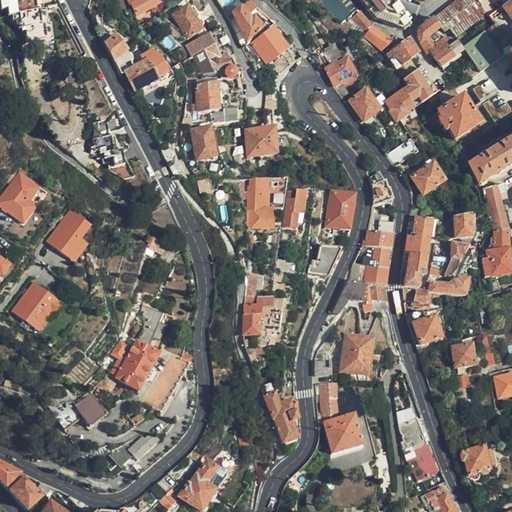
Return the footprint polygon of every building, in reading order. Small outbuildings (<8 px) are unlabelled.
[(27,45),(54,41),(51,26),(47,26),(45,11),(42,11),(39,0),(0,0),(0,9),(5,8),(6,15),(13,15),(14,22),(16,22),(17,25),(19,26),(20,29),(22,29),(23,33),(26,33),(27,45)] [(159,4),(157,0),(129,0),(131,3),(133,2),(138,12),(159,4)] [(325,0),(336,11),(345,21),(347,18),(350,20),(353,17),(339,0),(325,0)] [(339,0),(353,17),(359,9),(351,0),(339,0)] [(361,0),(376,18),(394,25),(404,18),(393,3),(391,0),(361,0)] [(474,0),(457,0),(420,28),(420,29),(419,29),(419,30),(419,31),(418,31),(418,32),(418,33),(419,39),(428,53),(430,52),(434,57),(448,46),(443,40),(440,41),(434,33),(440,28),(445,34),(451,30),(456,36),(485,14),(479,6),(474,0)] [(488,17),(495,12),(486,1),(479,6),(485,14),(488,17)] [(202,30),(188,7),(174,15),(188,38),(202,30)] [(511,49),(511,21),(504,10),(502,7),(495,12),(488,17),(494,24),(511,49)] [(211,14),(207,8),(197,15),(200,21),(211,14)] [(255,39),(258,37),(256,34),(263,29),(254,18),(251,20),(241,8),(234,13),(255,39)] [(366,34),(372,25),(359,9),(353,17),(366,34)] [(404,29),(409,25),(404,18),(394,25),(404,29)] [(476,79),(507,53),(511,49),(494,24),(460,49),(461,52),(473,66),(463,74),(469,81),(476,79)] [(365,35),(368,37),(382,51),(393,40),(372,25),(366,34),(365,35)] [(287,49),(273,30),(253,44),(268,63),(287,49)] [(106,45),(115,60),(127,51),(115,37),(110,41),(106,45)] [(222,79),(242,80),(241,70),(231,70),(224,57),(221,58),(209,37),(188,47),(201,73),(219,73),(222,79)] [(392,62),(396,69),(410,60),(418,54),(409,39),(392,51),(394,55),(392,57),(394,60),(392,62)] [(454,42),(448,46),(434,57),(435,58),(441,66),(461,52),(460,49),(454,42)] [(340,57),(333,44),(321,51),(327,64),(340,57)] [(127,51),(115,60),(119,67),(134,60),(127,51)] [(325,69),(332,88),(341,99),(348,94),(344,87),(349,84),(350,83),(358,79),(347,58),(325,69)] [(271,70),(283,80),(283,79),(284,78),(284,77),(285,76),(285,75),(286,74),(286,73),(287,72),(288,71),(289,70),(290,69),(290,68),(279,59),(271,70)] [(396,69),(404,80),(417,70),(410,60),(396,69)] [(163,76),(158,66),(152,69),(152,68),(149,70),(145,62),(126,72),(136,92),(159,81),(158,79),(163,76)] [(409,88),(403,92),(414,109),(432,97),(437,94),(420,68),(417,70),(404,80),(409,88)] [(218,111),(216,85),(196,87),(198,112),(218,111)] [(440,109),(453,102),(444,89),(437,94),(432,97),(440,109)] [(363,122),(378,111),(365,92),(349,103),(363,122)] [(414,109),(403,92),(386,104),(392,112),(390,114),(396,123),(407,115),(407,114),(414,109)] [(466,103),(461,96),(453,102),(440,109),(427,118),(432,127),(439,122),(445,132),(448,130),(454,140),(479,124),(475,117),(466,103)] [(213,123),(238,121),(237,111),(229,111),(228,108),(231,108),(231,99),(227,100),(228,106),(224,107),(224,112),(212,113),(213,122),(213,123)] [(478,114),(475,110),(474,107),(473,106),(470,101),(466,103),(475,117),(478,114)] [(110,139),(108,126),(91,128),(93,141),(86,143),(87,150),(90,150),(91,154),(93,154),(93,157),(97,156),(97,161),(102,160),(104,167),(108,166),(109,170),(125,167),(122,152),(119,153),(115,138),(110,139)] [(216,157),(211,127),(192,130),(198,160),(216,157)] [(276,153),(274,129),(246,132),(249,156),(276,153)] [(511,138),(466,167),(478,185),(510,166),(511,164),(511,138)] [(409,141),(388,155),(398,167),(418,154),(409,141)] [(419,168),(415,171),(417,175),(411,179),(422,195),(443,183),(432,166),(422,172),(419,168)] [(0,201),(0,206),(4,210),(7,205),(12,208),(9,213),(18,220),(22,214),(30,213),(36,205),(32,202),(42,188),(21,173),(0,201)] [(372,196),(372,207),(391,202),(388,190),(386,191),(385,185),(378,173),(368,179),(369,180),(369,181),(370,182),(370,183),(370,184),(371,185),(371,186),(371,187),(371,188),(372,196)] [(268,196),(268,179),(250,179),(250,182),(251,183),(251,186),(250,186),(250,207),(261,207),(262,196),(268,196)] [(498,193),(507,191),(505,184),(483,190),(483,196),(486,195),(493,231),(508,230),(500,201),(498,193)] [(509,199),(507,191),(498,193),(500,201),(509,199)] [(302,213),(304,192),(296,192),(295,201),(287,201),(285,226),(296,227),(297,213),(302,213)] [(349,230),(354,197),(332,192),(326,227),(349,230)] [(7,205),(4,210),(3,211),(8,215),(9,213),(12,208),(7,205)] [(39,207),(36,205),(30,213),(22,214),(18,220),(26,226),(39,207)] [(247,207),(248,228),(273,228),(273,207),(261,207),(250,207),(247,207)] [(47,240),(68,257),(72,251),(81,248),(87,241),(82,238),(91,225),(69,209),(47,240)] [(453,217),(455,239),(471,238),(474,232),(474,214),(453,217)] [(415,220),(412,237),(429,239),(429,234),(433,235),(435,221),(415,218),(415,220)] [(391,235),(392,224),(380,222),(379,233),(391,235)] [(508,230),(493,231),(494,251),(487,253),(488,259),(482,260),(485,278),(511,273),(508,230)] [(379,233),(368,232),(365,248),(372,249),(372,248),(389,251),(391,235),(379,233)] [(407,236),(405,253),(409,253),(426,256),(429,239),(412,237),(407,236)] [(72,251),(68,257),(76,262),(90,244),(87,241),(81,248),(72,251)] [(468,247),(452,242),(450,257),(450,258),(461,261),(468,247)] [(308,273),(317,275),(327,277),(340,250),(321,246),(317,263),(313,262),(311,267),(310,267),(309,270),(308,273)] [(365,266),(368,266),(387,269),(389,251),(372,248),(372,249),(370,260),(366,260),(365,266)] [(409,253),(405,285),(417,287),(419,276),(424,277),(426,256),(409,253)] [(0,272),(4,275),(5,277),(13,265),(0,255),(0,272)] [(461,261),(450,258),(448,263),(443,276),(451,278),(457,270),(459,265),(460,263),(461,263),(461,261)] [(470,259),(466,266),(469,266),(477,268),(476,260),(470,259)] [(368,266),(365,284),(384,287),(387,269),(368,266)] [(462,270),(456,278),(468,279),(469,266),(466,266),(464,266),(462,270)] [(430,293),(432,293),(440,294),(466,297),(468,279),(456,278),(453,281),(450,285),(436,284),(442,271),(431,269),(426,282),(430,284),(430,293)] [(258,277),(244,276),(246,281),(246,297),(255,297),(258,277)] [(365,284),(349,281),(332,313),(337,316),(348,301),(362,303),(365,284)] [(492,283),(494,293),(502,290),(498,281),(492,283)] [(14,313),(35,328),(49,309),(55,314),(57,315),(65,304),(37,283),(14,313)] [(384,287),(365,284),(362,303),(367,305),(370,306),(371,299),(386,302),(384,287)] [(402,290),(404,301),(430,305),(432,293),(430,293),(423,292),(402,290)] [(258,305),(245,305),(245,335),(245,336),(258,336),(261,334),(262,314),(263,312),(273,313),(273,298),(258,297),(258,305)] [(49,309),(35,328),(41,333),(55,314),(49,309)] [(423,312),(410,315),(419,346),(441,339),(434,317),(425,320),(423,312)] [(139,392),(160,355),(156,353),(164,331),(157,328),(159,323),(149,319),(146,326),(144,324),(133,351),(120,342),(113,356),(120,361),(116,368),(121,371),(116,380),(109,376),(99,387),(109,394),(117,381),(139,392)] [(368,376),(372,350),(374,340),(346,335),(340,372),(368,376)] [(474,337),(477,351),(481,350),(484,367),(494,365),(489,335),(474,337)] [(472,338),(453,343),(457,370),(476,367),(472,338)] [(161,414),(191,364),(190,364),(194,358),(184,353),(182,359),(174,354),(144,404),(161,414)] [(314,369),(315,386),(321,385),(331,385),(330,362),(315,362),(315,369),(314,369)] [(461,387),(470,386),(469,374),(460,375),(461,387)] [(511,395),(511,375),(496,379),(500,398),(511,395)] [(282,395),(295,394),(294,390),(294,385),(281,386),(282,395)] [(331,385),(321,385),(324,421),(323,421),(332,455),(362,446),(353,416),(337,420),(334,401),(335,400),(334,385),(331,385)] [(275,393),(265,397),(283,444),(287,454),(288,453),(289,452),(290,451),(291,450),(292,449),(293,448),(294,446),(295,446),(295,444),(296,444),(296,443),(297,442),(297,440),(297,439),(298,438),(292,423),(297,420),(295,414),(297,412),(296,404),(295,404),(294,404),(293,403),(291,400),(280,404),(275,393)] [(91,428),(108,415),(92,394),(75,407),(73,404),(68,405),(66,405),(63,406),(60,407),(58,408),(55,409),(49,410),(65,432),(83,419),(91,428)] [(404,455),(425,446),(416,420),(399,427),(404,441),(402,443),(404,449),(402,450),(404,455)] [(138,462),(159,442),(152,434),(146,440),(143,438),(129,451),(138,462)] [(430,459),(425,446),(404,455),(407,461),(408,461),(411,468),(412,467),(417,481),(435,473),(430,459)] [(491,471),(484,448),(463,453),(464,455),(462,457),(463,462),(465,462),(470,477),(481,473),(482,476),(489,474),(489,472),(491,471)] [(0,480),(7,488),(21,474),(0,462),(0,480)] [(216,491),(227,476),(208,464),(192,486),(189,485),(180,497),(200,511),(209,500),(211,502),(218,493),(216,491)] [(29,511),(39,511),(44,506),(39,501),(42,498),(25,478),(10,492),(29,511)] [(170,478),(159,487),(164,492),(174,483),(170,478)] [(435,511),(454,511),(442,488),(425,496),(429,505),(432,504),(435,511)] [(160,502),(169,510),(175,503),(167,495),(160,502)] [(64,511),(51,502),(44,511),(64,511)]
